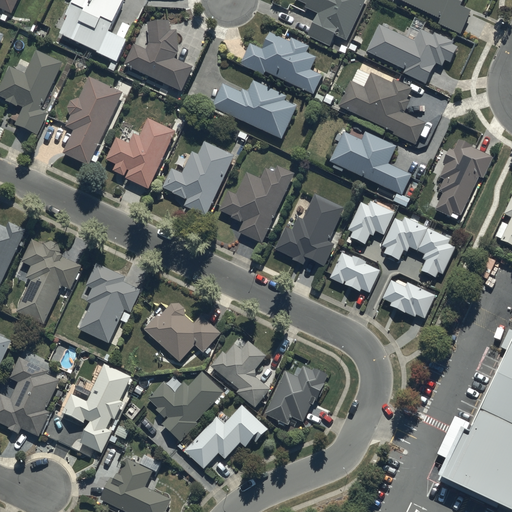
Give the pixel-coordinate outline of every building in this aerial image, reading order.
[(0,0),(0,8),(13,14),(19,0),(0,0)] [(118,64),(117,64),(128,40),(110,33),(125,0),(75,0),(75,2),(72,1),(64,20),(67,21),(61,35),(98,52),(98,53),(114,60),(109,69),(115,72),(118,64)] [(366,0),(297,0),(308,5),(306,8),(319,14),(309,36),(330,46),(335,35),(347,41),(366,0)] [(401,0),(442,20),(439,24),(461,35),(472,12),(461,7),(464,0),(401,0)] [(135,44),(125,65),(183,92),(195,67),(176,59),(178,53),(180,52),(178,31),(171,31),(170,22),(148,23),(150,44),(147,50),(135,44)] [(407,38),(380,25),(368,52),(406,70),(404,73),(427,84),(437,64),(443,66),(446,61),(451,63),(459,47),(454,45),(455,42),(436,33),(435,36),(421,30),(420,31),(412,27),(407,38)] [(263,49),(251,44),(242,65),(264,75),(266,72),(314,95),(323,76),(312,71),(317,58),(308,53),(310,47),(293,39),(291,43),(271,34),(263,49)] [(88,52),(58,38),(55,45),(85,58),(88,52)] [(64,63),(37,50),(26,74),(11,67),(0,89),(0,96),(7,100),(7,101),(18,107),(19,105),(25,108),(16,125),(38,136),(49,114),(41,111),(64,63)] [(351,81),(340,107),(395,132),(394,135),(417,146),(427,124),(405,114),(411,101),(408,100),(413,89),(395,80),(393,84),(372,74),(371,76),(359,70),(353,82),(351,81)] [(69,109),(71,117),(67,127),(75,131),(64,154),(90,166),(93,160),(97,162),(99,157),(95,155),(123,93),(90,77),(80,99),(72,102),(69,109)] [(242,92),(223,84),(213,107),(216,109),(215,112),(229,118),(230,115),(283,139),(298,107),(285,102),(288,97),(254,81),(249,92),(243,90),(242,92)] [(177,132),(149,119),(141,137),(134,134),(130,144),(118,139),(108,160),(118,165),(114,171),(126,176),(129,170),(131,171),(127,179),(150,189),(177,132)] [(344,132),(330,162),(403,196),(413,176),(389,165),(397,147),(366,133),(363,140),(344,132)] [(494,159),(473,149),(473,146),(460,140),(455,151),(451,149),(444,164),(446,165),(441,177),(446,180),(440,192),(444,194),(436,210),(452,218),(454,213),(462,216),(480,177),(484,179),(494,159)] [(235,156),(205,142),(199,155),(193,153),(183,174),(173,169),(164,188),(175,193),(174,194),(187,200),(187,198),(192,201),(189,208),(207,217),(235,156)] [(263,244),(296,174),(279,166),(276,173),(267,169),(262,180),(248,173),(237,195),(230,192),(221,211),(234,217),(233,219),(242,223),(243,221),(245,222),(240,234),(263,244)] [(345,209),(316,195),(306,217),(304,216),(303,220),(299,218),(293,231),(286,228),(276,250),(295,259),(294,260),(305,265),(308,259),(326,267),(336,245),(330,242),(345,209)] [(511,199),(505,215),(511,217),(511,220),(507,231),(501,228),(497,237),(503,239),(502,242),(511,246),(511,199)] [(370,206),(362,203),(350,230),(354,232),(352,237),(366,244),(371,235),(374,236),(376,232),(385,236),(395,213),(372,202),(370,206)] [(450,244),(452,240),(431,230),(406,218),(404,222),(396,219),(384,247),(388,249),(385,254),(390,256),(389,257),(396,260),(396,259),(400,261),(405,251),(409,252),(411,248),(427,255),(425,260),(428,261),(423,271),(426,273),(426,274),(432,278),(433,276),(437,278),(440,273),(444,275),(457,248),(450,244)] [(0,289),(27,230),(10,223),(7,228),(0,225),(0,289)] [(52,242),(44,245),(33,240),(23,262),(32,266),(27,278),(32,280),(17,313),(45,325),(63,286),(72,290),(82,267),(63,258),(64,255),(61,254),(62,252),(59,245),(52,242)] [(353,258),(343,254),(331,278),(344,285),(346,281),(348,282),(346,286),(361,293),(362,290),(371,294),(382,271),(366,264),(367,262),(354,256),(353,258)] [(126,278),(98,264),(88,286),(93,289),(87,302),(92,304),(80,330),(110,343),(121,321),(127,324),(132,315),(131,314),(142,291),(124,283),(126,278)] [(407,288),(393,281),(384,300),(393,304),(392,306),(406,314),(407,313),(416,318),(417,315),(426,319),(436,297),(409,283),(407,288)] [(181,304),(173,304),(160,318),(158,316),(155,319),(154,318),(147,325),(148,326),(145,330),(181,363),(196,346),(204,353),(205,352),(208,355),(212,351),(209,348),(222,334),(203,316),(195,324),(186,316),(186,309),(181,304)] [(0,368),(12,341),(0,335),(0,368)] [(271,390),(257,378),(257,370),(268,357),(250,342),(243,350),(236,344),(227,355),(224,353),(212,367),(240,390),(237,393),(256,409),(271,390)] [(444,478),(511,510),(511,354),(475,432),(468,429),(464,437),(444,478)] [(12,399),(0,393),(0,394),(0,422),(10,428),(9,430),(20,434),(22,429),(39,437),(51,413),(46,411),(61,381),(48,374),(49,372),(21,358),(11,379),(20,383),(12,399)] [(132,396),(125,392),(132,377),(105,366),(104,367),(97,364),(92,374),(99,377),(92,392),(78,386),(74,395),(72,394),(63,414),(84,423),(86,420),(91,422),(82,444),(103,454),(109,441),(116,444),(118,438),(112,435),(113,431),(108,429),(112,418),(116,420),(123,404),(127,406),(132,396)] [(299,378),(286,372),(266,415),(280,422),(279,424),(284,426),(286,424),(289,426),(293,417),(303,422),(312,404),(314,405),(316,400),(317,401),(325,384),(329,375),(315,368),(313,371),(304,367),(299,378)] [(225,393),(203,372),(190,387),(185,383),(176,392),(166,382),(149,399),(159,409),(157,410),(166,418),(168,417),(169,418),(163,425),(182,443),(199,424),(197,423),(225,393)] [(225,425),(217,418),(186,452),(205,469),(219,453),(226,460),(241,443),(247,448),(254,440),(257,443),(269,430),(243,406),(225,425)] [(101,500),(126,511),(167,511),(172,500),(146,488),(154,471),(128,459),(121,475),(119,474),(116,480),(112,478),(101,500)]
